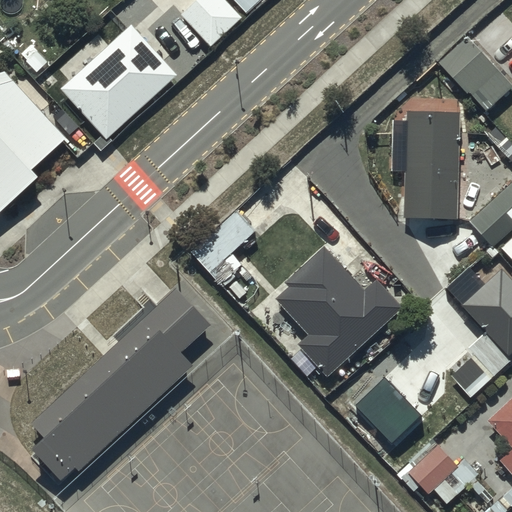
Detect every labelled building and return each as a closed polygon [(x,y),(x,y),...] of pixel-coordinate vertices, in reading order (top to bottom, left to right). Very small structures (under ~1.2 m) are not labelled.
[(194,0),(181,13),(208,43),(240,14),(227,0),(194,0)] [(236,0),(244,9),(253,0),(236,0)] [(59,85),(104,135),(175,71),(130,21),(59,85)] [(466,33),(438,59),(467,91),(468,90),(485,108),(511,83),(466,33)] [(5,69),(0,70),(0,210),(38,176),(31,168),(66,136),(5,69)] [(405,107),(402,214),(456,215),(459,109),(405,107)] [(511,178),(468,219),(492,244),(511,225),(511,178)] [(255,229),(235,205),(188,245),(218,280),(232,267),(223,257),(255,229)] [(511,233),(500,244),(511,256),(511,233)] [(298,341),(325,372),(401,304),(376,277),(363,288),(325,245),(285,280),(289,284),(276,295),(308,331),(298,341)] [(511,356),(511,284),(502,273),(463,309),(510,359),(511,356)] [(178,292),(32,425),(48,442),(35,453),(64,484),(189,370),(177,357),(210,327),(178,292)] [(354,406),(391,444),(421,415),(385,378),(354,406)] [(511,393),(486,416),(511,444),(511,393)] [(417,422),(426,433),(453,409),(444,398),(417,422)] [(407,470),(427,491),(443,477),(456,492),(473,476),(460,461),(457,463),(437,442),(407,470)]
